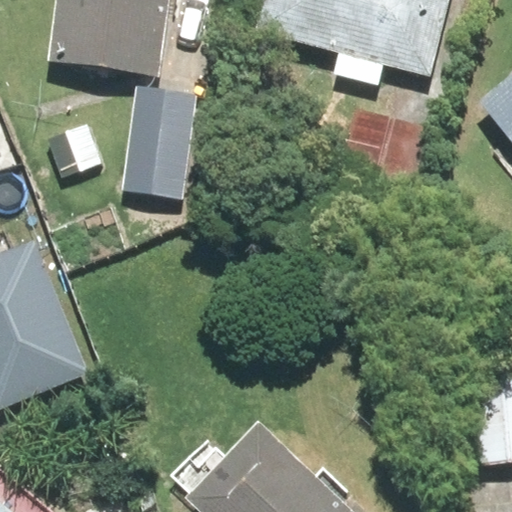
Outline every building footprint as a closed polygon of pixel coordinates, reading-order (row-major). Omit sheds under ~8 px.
[(168,0),(52,0),(43,74),(158,88),(168,0)] [(265,0),(254,48),(426,88),(446,0),(265,0)] [(511,81),(476,110),(511,154),(511,81)] [(206,100),(145,93),(134,200),(194,207),(206,100)] [(405,117),(358,110),(346,194),(393,201),(405,117)] [(28,247),(0,258),(0,418),(86,382),(28,247)] [(511,337),(459,342),(470,476),(511,472),(511,337)] [(340,511),(254,431),(180,509),(183,511),(340,511)]
